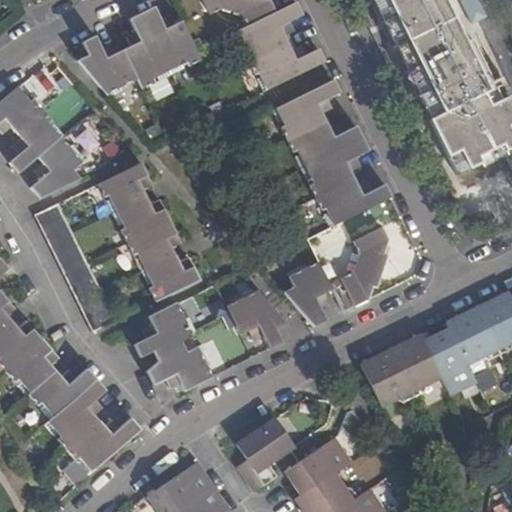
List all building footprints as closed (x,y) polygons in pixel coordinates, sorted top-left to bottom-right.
[(240,15),(246,28),(275,14),(268,1),(266,0),(200,0),(207,14),(220,8),(240,15)] [(371,0),(382,22),(430,120),(444,113),(387,0),(371,0)] [(387,0),(444,113),(430,120),(457,175),(481,163),(478,157),(501,145),(505,152),(511,147),(511,104),(508,97),(490,106),(484,93),(490,90),(445,0),(387,0)] [(289,23),(302,16),(296,4),(275,14),(246,28),(239,32),(247,50),(243,52),(248,63),(287,45),(283,38),(294,32),(289,23)] [(160,20),(153,7),(141,13),(169,69),(187,60),(191,66),(200,60),(196,53),(181,21),(174,25),(169,15),(160,20)] [(150,79),(169,69),(141,13),(127,20),(134,32),(125,37),(130,47),(123,51),(137,80),(142,89),(153,84),(150,79)] [(102,49),(96,36),(84,42),(91,55),(79,61),(107,94),(137,80),(123,51),(117,54),(111,44),(102,49)] [(259,73),(268,91),(325,64),(318,49),(305,56),(300,47),(290,51),(287,45),(248,63),(254,75),(259,73)] [(328,101),(340,95),(333,81),(276,109),(286,128),(281,131),(286,141),(325,122),(322,115),(332,110),(328,101)] [(30,106),(17,91),(0,105),(0,133),(2,136),(10,129),(15,135),(43,112),(35,103),(30,106)] [(51,122),(43,112),(15,135),(20,141),(12,148),(19,157),(8,166),(17,176),(36,160),(59,141),(46,126),(51,122)] [(329,129),(325,122),(286,141),(292,153),(298,151),(306,168),(363,140),(356,127),(343,133),(339,125),(329,129)] [(74,137),(87,154),(99,145),(87,129),(74,137)] [(356,158),(368,152),(363,140),(306,168),(315,186),(309,189),(315,199),(354,180),(351,172),(360,168),(356,158)] [(40,181),(28,190),(38,202),(77,183),(71,174),(80,166),(59,141),(36,160),(41,166),(32,173),(40,181)] [(143,192),(151,187),(141,166),(98,186),(104,199),(109,197),(117,213),(146,199),(143,192)] [(326,208),(335,227),(370,209),(392,199),(385,185),(372,191),(368,182),(358,187),(354,180),(315,199),(321,211),(326,208)] [(149,207),(146,199),(117,213),(126,230),(121,232),(127,245),(169,224),(158,202),(149,207)] [(35,218),(42,232),(65,221),(58,206),(35,218)] [(72,236),(65,221),(42,232),(49,247),(72,236)] [(171,250),(180,246),(169,224),(127,245),(133,258),(138,255),(146,272),(174,258),(171,250)] [(337,283),(350,309),(366,302),(370,289),(375,291),(386,259),(381,257),(387,242),(380,228),(352,242),(358,255),(352,275),(337,283)] [(80,250),(72,236),(49,247),(57,262),(80,250)] [(57,262),(64,277),(87,265),(80,250),(57,262)] [(149,291),(155,304),(198,282),(187,260),(178,265),(174,258),(146,272),(154,288),(149,291)] [(324,295),(332,291),(318,264),(289,278),(294,288),(283,294),(312,328),(326,321),(320,310),(329,305),(324,295)] [(64,277),(71,291),(94,280),(87,265),(64,277)] [(101,294),(94,280),(71,291),(78,305),(101,294)] [(5,317),(14,310),(0,294),(0,334),(12,324),(5,317)] [(108,308),(101,294),(78,305),(85,320),(108,308)] [(262,338),(268,349),(281,343),(275,332),(288,327),(259,294),(227,309),(231,316),(241,336),(247,332),(253,342),(262,338)] [(511,343),(511,342),(511,305),(509,299),(506,294),(476,309),(499,355),(510,350),(511,343)] [(191,335),(176,304),(147,319),(151,326),(141,331),(146,340),(133,347),(139,360),(152,353),(157,364),(181,344),(191,335)] [(92,334),(116,323),(108,308),(85,320),(92,334)] [(489,360),(499,355),(476,309),(445,323),(448,329),(466,366),(482,358),(489,360)] [(17,330),(12,324),(0,334),(0,359),(0,367),(5,373),(33,349),(27,342),(36,335),(25,323),(17,330)] [(450,395),(475,383),(466,366),(448,329),(424,341),(441,377),(450,395)] [(427,384),(441,377),(424,341),(421,336),(390,351),(413,397),(425,391),(427,384)] [(180,385),(183,392),(210,378),(195,349),(186,353),(181,344),(157,364),(146,374),(153,386),(165,380),(170,390),(180,385)] [(39,355),(33,349),(5,373),(15,384),(18,381),(32,395),(56,374),(50,367),(57,360),(47,348),(39,355)] [(402,403),(413,397),(390,351),(359,366),(380,408),(396,400),(402,403)] [(61,380),(56,374),(32,395),(29,398),(37,407),(42,403),(55,418),(96,382),(86,371),(75,380),(69,373),(61,380)] [(94,402),(105,392),(96,382),(55,418),(49,423),(62,438),(58,442),(66,451),(99,423),(93,416),(101,410),(94,402)] [(294,447),(275,419),(236,445),(246,460),(235,467),(244,481),(269,465),(294,447)] [(79,458),(91,472),(139,431),(130,420),(119,429),(112,422),(104,429),(99,423),(66,451),(75,461),(79,458)] [(350,464),(333,440),(284,472),(302,497),(334,475),(350,464)] [(146,497),(156,511),(176,511),(212,488),(195,463),(151,493),(146,497)] [(277,477),(269,465),(244,481),(253,494),(277,477)] [(339,511),(353,503),(334,475),(302,497),(296,502),(302,511),(339,511)] [(176,511),(226,511),(228,511),(212,488),(176,511)] [(383,511),(369,492),(353,503),(339,511),(383,511)]
